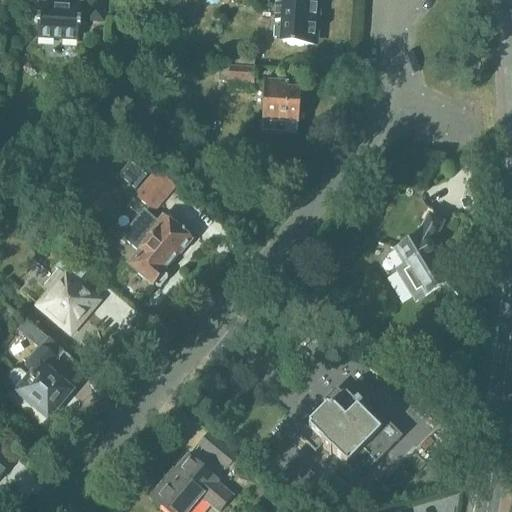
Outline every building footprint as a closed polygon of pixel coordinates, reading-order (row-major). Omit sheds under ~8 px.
[(79,8),(79,5),(49,3),(49,9),(38,8),(36,36),(77,39),(78,29),(79,29),(80,20),(102,22),(103,0),(87,0),(87,9),(79,8)] [(276,0),(274,22),(284,23),(283,42),(287,42),(287,45),(303,47),(304,44),(309,44),(309,42),(313,42),(317,38),(317,29),(315,25),(310,25),(311,0),(276,0)] [(254,71),(218,68),(217,82),(253,85),(254,71)] [(261,134),(296,137),(297,126),(298,126),(298,123),(300,121),(301,113),(299,110),(300,91),(287,90),(287,84),(264,82),(261,123),(262,124),(261,134)] [(136,164),(123,179),(137,191),(150,176),(136,164)] [(154,172),(133,197),(153,214),(174,189),(154,172)] [(143,211),(121,238),(127,243),(138,252),(127,265),(153,288),(154,286),(157,288),(160,288),(167,280),(167,277),(164,275),(166,272),(165,271),(178,256),(179,257),(192,241),(185,235),(186,234),(181,230),(180,231),(163,216),(157,223),(143,211)] [(417,238),(395,250),(403,266),(395,271),(414,303),(446,286),(429,257),(430,256),(430,255),(431,255),(431,254),(431,253),(432,252),(432,251),(432,250),(431,249),(431,248),(430,247),(430,246),(443,224),(428,216),(417,238)] [(50,294),(39,308),(69,333),(95,303),(73,284),(86,269),(66,252),(53,267),(57,271),(43,288),(50,294)] [(317,312),(312,325),(336,335),(341,322),(317,312)] [(10,370),(4,377),(6,384),(17,394),(16,395),(30,407),(32,405),(49,419),(58,408),(56,406),(69,392),(47,374),(56,363),(55,363),(62,354),(45,339),(19,370),(10,370)] [(329,408),(299,438),(315,454),(322,447),(330,455),(331,453),(355,477),(371,461),(375,465),(402,439),(372,409),(363,417),(356,410),(362,404),(348,390),(342,396),(335,389),(323,402),(329,408)] [(208,435),(198,447),(225,469),(235,458),(208,435)] [(168,479),(151,498),(166,511),(189,511),(201,498),(217,511),(230,497),(214,483),(215,482),(187,458),(175,473),(176,474),(170,481),(168,479)] [(298,460),(273,485),(299,510),(324,485),(298,460)]
